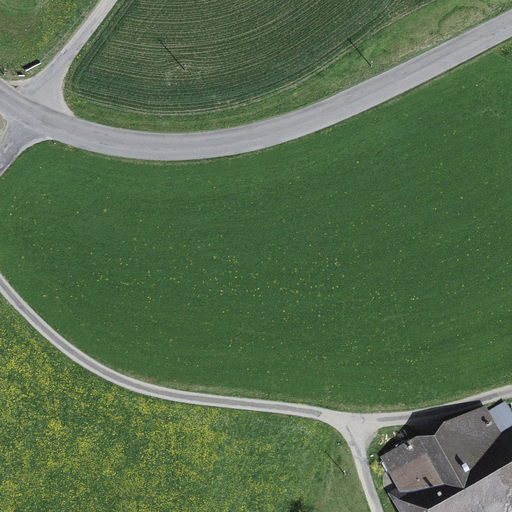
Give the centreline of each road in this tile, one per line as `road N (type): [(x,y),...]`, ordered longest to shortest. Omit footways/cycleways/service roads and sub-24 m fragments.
road 1 (tertiary): [(30,115),(151,146),(234,141),(344,105),(511,21)]
road 2 (unclassified): [(13,104),(108,0)]
